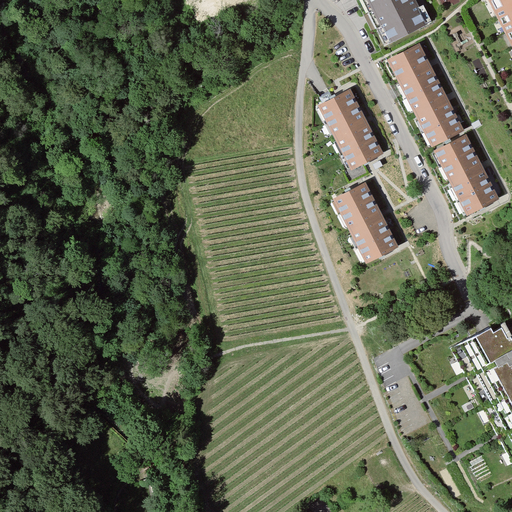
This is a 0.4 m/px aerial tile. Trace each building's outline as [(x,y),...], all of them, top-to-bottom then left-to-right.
[(427,26),(413,0),(356,0),(380,49),(427,26)] [(511,0),(488,0),(478,6),(500,45),(511,38),(511,0)] [(511,38),(500,45),(511,67),(511,38)] [(416,41),(380,58),(424,146),(460,129),(416,41)] [(343,86),(310,103),(343,168),(377,151),(343,86)] [(463,131),(428,149),(462,212),(497,193),(463,131)] [(361,179),(328,196),(362,262),(396,244),(361,179)] [(511,347),(499,322),(450,347),(510,465),(511,464),(511,347)]
